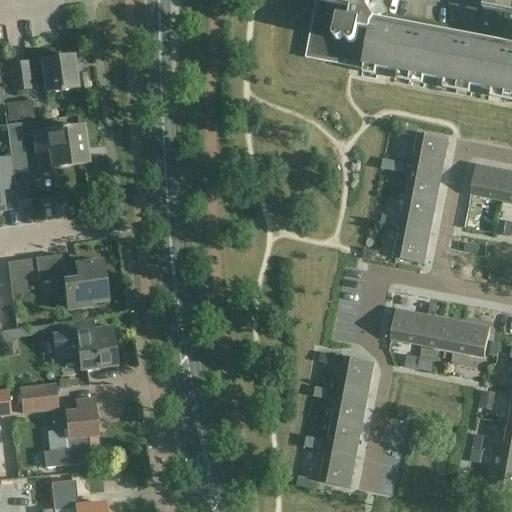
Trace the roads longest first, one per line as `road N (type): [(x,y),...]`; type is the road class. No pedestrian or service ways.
road 1 (tertiary): [(224,511),(166,195)]
road 2 (tertiary): [(166,195),(168,314),(193,511)]
road 3 (residential): [(371,490),(385,371),(369,336),(376,287),(393,276),(436,285)]
road 4 (tertiary): [(166,195),(158,0)]
road 5 (residential): [(511,159),(462,155),(436,285)]
